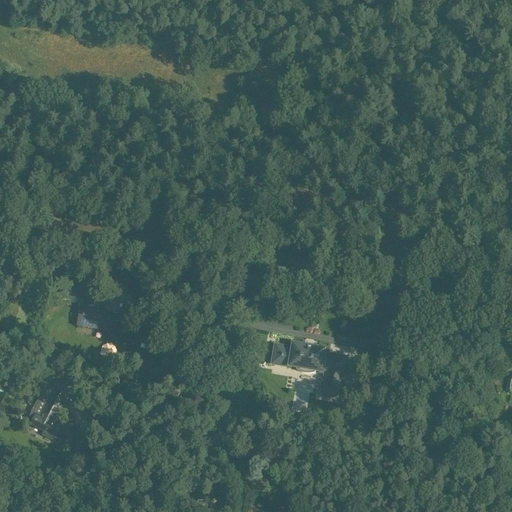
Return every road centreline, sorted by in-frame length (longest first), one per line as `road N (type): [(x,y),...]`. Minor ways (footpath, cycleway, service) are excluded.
road 1 (secondary): [(511,311),(0,224)]
road 2 (track): [(309,0),(268,270)]
